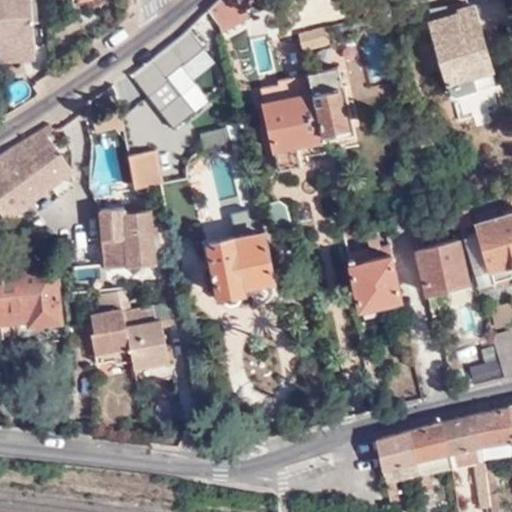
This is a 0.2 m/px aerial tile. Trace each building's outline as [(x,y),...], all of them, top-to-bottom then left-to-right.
[(36,60),(29,0),(0,0),(0,40),(2,62),(36,60)] [(217,0),(208,10),(216,33),(257,14),(253,0),(243,0),(238,2),(236,0),(217,0)] [(494,80),(472,5),(443,14),(443,18),(429,22),(453,92),(455,93),(494,80)] [(164,75),(219,40),(216,33),(208,10),(175,40),(152,60),(164,75)] [(380,23),(391,21),(388,12),(376,15),(380,23)] [(391,21),(402,52),(415,47),(405,16),(391,21)] [(327,41),(322,27),(298,33),(301,47),(327,41)] [(308,74),(323,140),(354,133),(339,67),(308,74)] [(297,146),(323,140),(308,74),(280,80),(278,85),(262,88),(275,149),(273,150),(279,171),(300,164),(297,146)] [(90,102),(98,97),(114,87),(113,84),(88,100),(90,102)] [(119,103),(114,87),(98,97),(90,102),(100,114),(119,103)] [(143,99),(120,121),(148,150),(171,128),(143,99)] [(0,204),(7,215),(71,168),(43,129),(0,154),(0,204)] [(227,148),(225,129),(200,135),(204,152),(227,148)] [(155,151),(129,155),(134,186),(161,182),(155,151)] [(505,204),(511,202),(511,191),(502,195),(505,204)] [(155,263),(149,211),(125,214),(123,208),(100,211),(106,267),(155,263)] [(275,278),(264,230),(260,232),(255,215),(252,215),(250,208),(235,212),(239,236),(213,241),(221,293),(226,293),(227,305),(243,303),(240,289),(246,288),(245,283),(275,278)] [(439,210),(410,218),(414,233),(443,226),(439,210)] [(460,235),(477,289),(493,284),(488,271),(511,263),(511,210),(489,218),(485,210),(472,213),(477,231),(460,235)] [(412,246),(423,291),(464,281),(454,236),(412,246)] [(349,263),(359,307),(400,297),(390,253),(349,263)] [(177,281),(173,260),(163,262),(166,282),(168,282),(177,281)] [(3,265),(8,318),(32,316),(33,322),(55,320),(51,267),(32,268),(32,262),(2,264),(3,265)] [(0,318),(8,318),(3,265),(2,264),(0,263),(0,318)] [(171,300),(180,299),(177,281),(168,282),(171,300)] [(123,287),(112,288),(116,310),(93,314),(97,333),(93,333),(98,362),(118,359),(119,362),(135,359),(127,311),(123,287)] [(165,326),(184,322),(180,302),(155,307),(158,320),(164,320),(165,326)] [(492,309),(496,327),(511,323),(511,319),(509,305),(492,309)] [(135,359),(136,367),(171,360),(165,326),(164,320),(158,320),(155,307),(127,311),(135,359)] [(492,335),(506,375),(511,373),(511,342),(508,329),(492,335)] [(482,460),(485,481),(494,479),(491,457),(511,452),(511,441),(507,406),(475,412),(482,460)] [(441,420),(450,466),(482,460),(475,412),(458,416),(441,420)] [(441,420),(407,430),(417,474),(421,491),(430,490),(426,472),(450,466),(441,420)] [(407,430),(374,438),(381,467),(388,502),(398,500),(393,477),(417,474),(407,430)]
